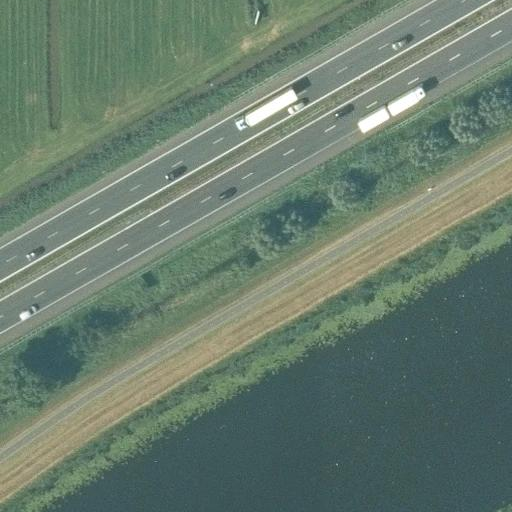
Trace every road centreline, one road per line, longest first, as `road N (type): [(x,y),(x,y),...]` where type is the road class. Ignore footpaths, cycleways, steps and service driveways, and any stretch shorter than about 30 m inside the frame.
road 1 (motorway): [(0,314),(511,22)]
road 2 (motorway): [(461,0),(0,263)]
